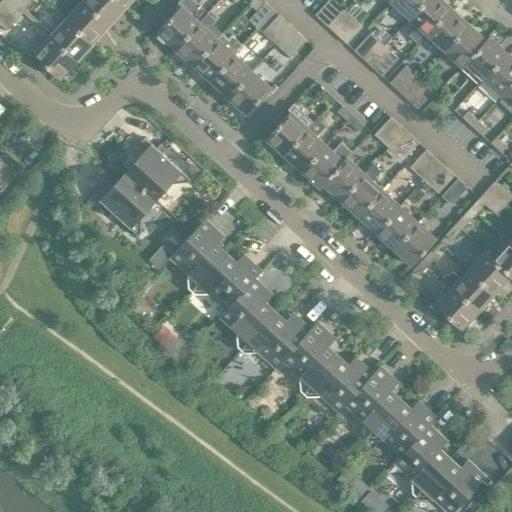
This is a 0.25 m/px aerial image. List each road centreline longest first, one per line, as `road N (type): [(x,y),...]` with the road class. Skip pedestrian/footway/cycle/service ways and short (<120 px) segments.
road 1 (residential): [(476,383),(226,156)]
road 2 (residential): [(226,156),(133,73),(75,138),(0,71)]
road 3 (residential): [(477,180),(330,46)]
road 4 (residential): [(226,156),(330,46)]
